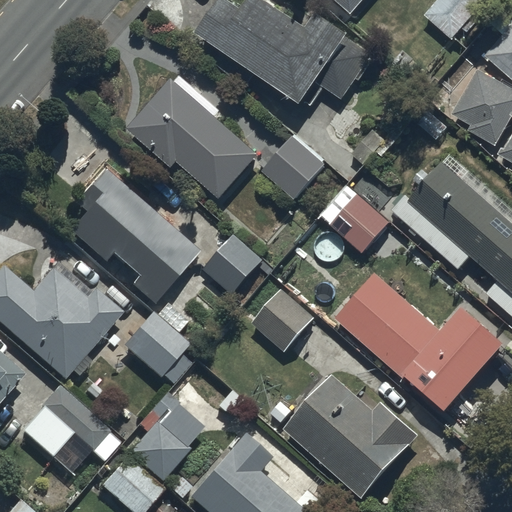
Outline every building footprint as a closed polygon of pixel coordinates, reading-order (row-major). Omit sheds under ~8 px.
[(248,88),(258,73),(305,106),(321,84),(343,99),(358,79),(361,81),(371,66),(369,65),(375,57),(349,39),(352,35),(318,10),(307,26),(270,0),(248,0),(244,7),(233,0),(219,0),(198,32),(223,49),(213,64),(248,88)] [(336,0),(354,14),(365,0),(336,0)] [(472,0),(439,0),(427,16),(446,32),(472,0)] [(511,24),(486,55),(511,77),(511,24)] [(472,125),(470,129),(498,145),(511,121),(511,139),(507,147),(504,145),(499,153),(511,160),(511,87),(481,69),(454,115),(472,125)] [(260,154),(175,78),(130,128),(174,167),(180,160),(222,198),(260,154)] [(329,163),(296,134),(262,171),(295,201),(329,163)] [(511,206),(469,167),(462,175),(446,161),(413,198),(409,195),(394,211),(461,270),(474,255),(501,279),(489,292),(511,313),(511,206)] [(201,252),(105,169),(76,203),(85,211),(69,230),(108,263),(115,255),(139,276),(131,285),(154,305),(201,252)] [(331,222),(329,225),(362,254),(391,221),(349,185),(323,215),(331,222)] [(264,257),(234,233),(204,268),(235,293),(264,257)] [(95,289),(92,292),(58,262),(39,283),(32,291),(3,265),(0,268),(0,323),(64,380),(73,370),(79,376),(92,361),(87,357),(124,315),(95,289)] [(378,271),(337,317),(404,377),(408,372),(449,408),(507,343),(465,305),(443,330),(378,271)] [(315,317),(283,288),(253,321),(285,350),(315,317)] [(152,313),(124,345),(161,377),(190,344),(178,334),(189,322),(167,303),(156,316),(152,313)] [(0,403),(26,375),(0,352),(0,403)] [(332,374),(285,428),(365,498),(422,434),(384,400),(374,411),(332,374)] [(110,431),(58,386),(20,430),(52,458),(71,437),(90,454),(110,431)] [(160,418),(130,452),(162,482),(191,451),(187,447),(204,428),(165,393),(150,409),(160,418)] [(244,435),(189,499),(204,511),(304,511),(260,473),(272,459),(244,435)] [(125,456),(101,486),(133,511),(143,511),(164,488),(125,456)] [(29,511),(20,503),(11,511),(29,511)]
